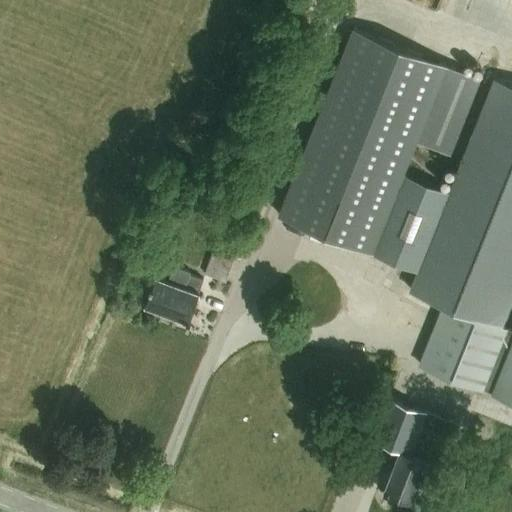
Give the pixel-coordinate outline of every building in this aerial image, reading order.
[(511,0),(479,0),(477,7),(506,18),(511,2),(511,0)] [(453,152),(482,75),(358,28),(294,192),(289,191),(280,214),(372,250),(402,171),(415,138),(453,152)] [(402,171),(372,250),(418,268),(411,285),(446,299),(422,361),(485,386),(508,328),(510,324),(506,322),(511,305),(511,78),(496,72),(450,190),(402,171)] [(235,197),(242,180),(233,177),(227,193),(235,197)] [(207,273),(229,280),(235,260),(214,253),(207,273)] [(188,319),(204,278),(190,272),(184,288),(157,277),(147,303),(188,319)] [(484,390),(511,401),(511,329),(508,328),(485,386),(484,390)] [(369,440),(400,451),(385,488),(414,500),(424,473),(437,478),(441,466),(444,467),(460,421),(389,395),(380,420),(377,419),(369,440)]
